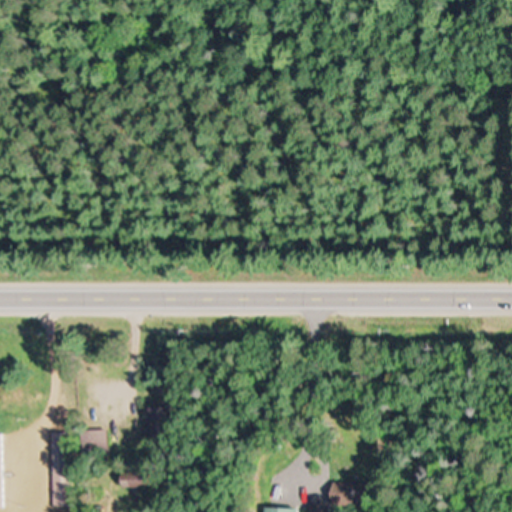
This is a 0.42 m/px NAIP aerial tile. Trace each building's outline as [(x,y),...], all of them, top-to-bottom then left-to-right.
[(180,440),(152,440),(151,419),(160,419),(160,408),(179,407),(180,440)] [(114,455),(86,456),(86,446),(86,430),(97,430),(113,429),(114,455)] [(77,505),(56,505),(55,491),(54,432),(75,431),(76,460),(77,505)] [(9,509),(0,509),(0,432),(6,432),(9,509)] [(158,473),(158,494),(129,494),(129,472),(158,473)] [(359,481),(368,482),(367,504),(334,502),(336,483),(336,480),(337,480),(351,481),(352,477),(359,478),(359,481)] [(328,502),(327,511),(309,511),(310,501),(326,502),(328,502)]
